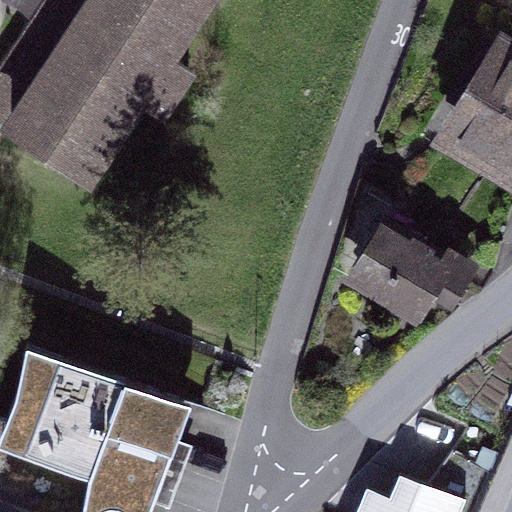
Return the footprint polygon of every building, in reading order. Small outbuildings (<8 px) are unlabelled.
[(36,17),(0,71),(0,114),(86,172),(138,95),(163,108),(189,68),(168,50),(201,0),(24,0),(22,5),(36,17)] [(446,137),(511,176),(511,51),(503,45),(446,137)] [(385,228),(352,280),(415,319),(433,291),(451,302),(472,267),(451,254),(444,265),(385,228)] [(0,445),(89,479),(155,505),(192,405),(26,343),(17,396),(0,439),(0,445)] [(422,511),(370,491),(361,511),(422,511)]
